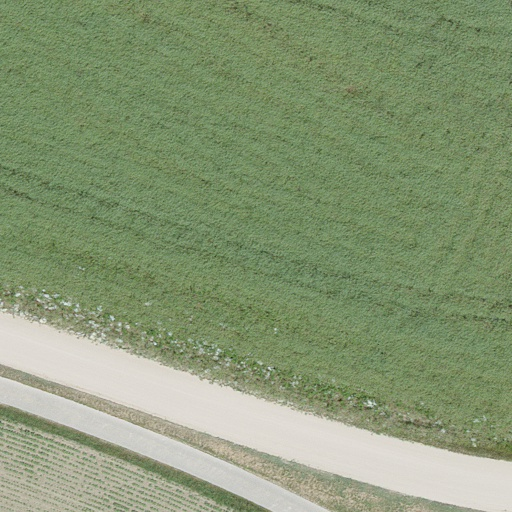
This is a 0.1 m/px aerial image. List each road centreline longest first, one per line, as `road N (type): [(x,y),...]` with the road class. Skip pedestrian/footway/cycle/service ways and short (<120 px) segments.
road 1 (unknown): [(0,351),(511,493)]
road 2 (track): [(0,395),(190,459),(292,511)]
